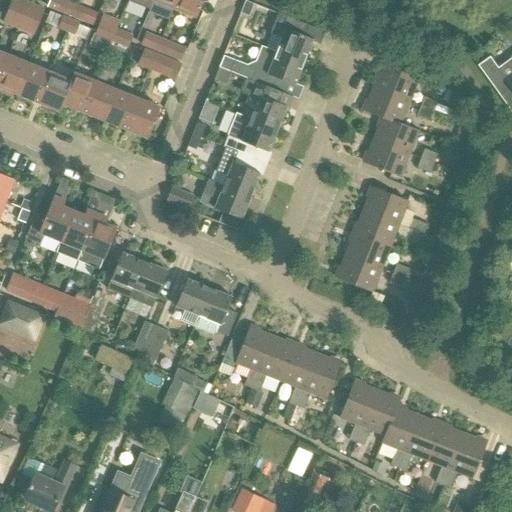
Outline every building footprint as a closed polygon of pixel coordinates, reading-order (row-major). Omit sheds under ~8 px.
[(19,30),(30,3),(23,0),(11,0),(2,23),(19,30)] [(74,18),(79,5),(66,0),(49,0),(47,7),(63,14),(74,18)] [(154,1),(154,0),(129,0),(130,1),(150,9),(153,1),(154,1)] [(176,10),(180,0),(154,0),(154,1),(176,10)] [(195,18),(202,0),(180,0),(176,10),(195,18)] [(33,36),(44,8),(30,3),(19,30),(33,36)] [(93,26),(98,13),(79,5),(74,18),(93,26)] [(278,13),(269,34),(280,38),(275,51),(303,62),(312,40),(303,36),(308,25),(278,13)] [(102,14),(94,33),(105,38),(109,27),(116,30),(116,29),(119,21),(102,14)] [(67,33),(73,20),(62,16),(57,29),(67,33)] [(74,35),(79,22),(73,20),(67,33),(74,35)] [(116,29),(116,30),(109,27),(105,38),(94,33),(93,33),(88,46),(106,54),(111,42),(113,42),(118,29),(116,29)] [(121,46),(126,33),(118,29),(113,42),(121,46)] [(158,52),(164,39),(145,32),(140,45),(158,52)] [(126,33),(121,46),(127,48),(132,35),(126,33)] [(180,61),(185,48),(164,39),(158,52),(180,61)] [(223,56),(218,67),(227,71),(246,78),(245,78),(279,92),(283,81),(294,85),(303,62),(275,51),(266,47),(261,46),(256,61),(246,65),(231,59),(223,56)] [(151,71),(158,54),(144,49),(137,65),(151,71)] [(0,75),(8,55),(0,52),(0,75)] [(174,81),(181,64),(158,54),(151,71),(174,81)] [(0,88),(16,95),(29,64),(8,55),(0,75),(0,88)] [(511,74),(506,80),(489,57),(477,65),(500,97),(511,89),(511,74)] [(38,104),(51,73),(29,64),(16,95),(38,104)] [(372,88),(409,101),(417,79),(381,65),(372,88)] [(218,67),(213,80),(222,83),(225,75),(227,71),(218,67)] [(105,122),(117,91),(104,85),(110,73),(101,69),(83,113),(105,122)] [(64,105),(77,74),(73,73),(70,80),(51,73),(38,104),(58,112),(62,104),(64,105)] [(77,74),(64,105),(83,113),(96,82),(95,81),(77,74)] [(235,113),(249,119),(276,130),(285,107),(287,108),(292,97),(285,94),(279,92),(245,78),(244,83),(240,91),(248,94),(240,115),(235,113)] [(400,124),(409,101),(372,88),(363,111),(381,118),(400,124)] [(126,130),(139,99),(117,91),(105,122),(126,130)] [(429,121),(437,102),(423,97),(416,116),(429,121)] [(139,99),(126,130),(146,138),(159,107),(139,99)] [(436,103),(433,111),(445,115),(448,108),(436,103)] [(228,134),(223,147),(258,161),(262,150),(268,152),(276,130),(249,119),(235,113),(227,134),(228,134)] [(418,131),(400,124),(381,118),(372,140),(409,154),(418,131)] [(199,141),(205,126),(196,123),(190,138),(199,141)] [(195,150),(199,141),(190,138),(187,147),(195,150)] [(400,177),(409,154),(372,140),(364,163),(400,177)] [(212,181),(250,196),(259,174),(254,172),(258,161),(223,147),(224,148),(223,151),(215,171),(212,181)] [(429,173),(437,154),(424,149),(416,168),(429,173)] [(0,199),(5,202),(14,180),(0,174),(0,199)] [(208,179),(202,194),(217,200),(213,208),(241,219),(250,196),(212,181),(208,179)] [(188,210),(193,196),(171,187),(165,202),(188,210)] [(398,224),(407,201),(372,187),(363,210),(398,224)] [(73,211),(61,206),(64,200),(53,196),(45,216),(35,213),(25,239),(39,244),(43,235),(59,241),(60,242),(73,211)] [(21,208),(17,219),(25,223),(30,211),(21,208)] [(59,241),(54,252),(76,261),(81,250),(96,214),(87,210),(84,216),(73,211),(60,242),(59,241)] [(390,247),(398,224),(363,210),(354,233),(390,247)] [(81,250),(77,261),(98,270),(103,259),(115,228),(103,223),(105,217),(96,214),(81,250)] [(419,244),(427,224),(413,219),(406,239),(419,244)] [(381,269),(390,247),(354,233),(345,255),(381,269)] [(9,238),(5,250),(14,253),(18,242),(9,238)] [(110,280),(106,289),(129,299),(144,261),(121,252),(110,280)] [(372,292),(381,269),(345,255),(336,278),(372,292)] [(144,261),(129,299),(151,308),(155,298),(166,270),(144,261)] [(401,288),(409,269),(396,264),(388,283),(401,288)] [(35,303),(42,285),(12,273),(5,291),(35,303)] [(186,279),(175,307),(183,310),(179,321),(193,326),(209,288),(186,279)] [(417,309),(426,287),(408,281),(404,293),(409,295),(405,304),(417,309)] [(56,312),(63,294),(42,285),(35,303),(55,311),(56,312)] [(209,288),(193,326),(211,334),(216,332),(227,337),(236,313),(226,309),(231,297),(209,288)] [(88,304),(72,297),(63,294),(56,312),(55,311),(53,317),(78,327),(88,304)] [(88,304),(78,327),(79,327),(79,328),(91,333),(104,302),(92,297),(89,304),(88,304)] [(0,325),(33,339),(43,317),(7,302),(0,319),(0,325)] [(142,355),(154,325),(144,321),(131,350),(142,355)] [(155,361),(167,331),(154,325),(142,355),(155,361)] [(230,338),(219,367),(231,372),(234,363),(250,369),(243,385),(251,388),(251,389),(272,336),(249,327),(243,343),(230,338)] [(251,388),(246,400),(254,404),(259,391),(265,376),(280,381),(294,345),(272,336),(251,389),(251,388)] [(294,345),(280,381),(294,387),(288,403),(295,406),(316,354),(294,345)] [(134,358),(118,351),(111,367),(108,374),(123,381),(134,358)] [(295,406),(287,427),(295,430),(304,409),(303,409),(310,393),(325,399),(339,363),(316,354),(295,406)] [(169,389),(168,390),(192,402),(199,389),(192,385),(180,379),(174,391),(169,389)] [(356,443),(376,390),(353,381),(339,418),(354,424),(348,440),(343,438),(337,453),(349,458),(356,443)] [(381,443),(399,399),(376,390),(356,443),(363,446),(370,430),(384,435),(381,443)] [(418,416),(396,407),(399,400),(399,399),(381,443),(396,449),(390,465),(398,468),(418,416)] [(426,461),(440,425),(418,416),(398,468),(405,471),(411,455),(426,461)] [(442,486),(463,433),(440,425),(426,461),(441,467),(434,483),(442,486)] [(463,433),(442,486),(450,489),(456,473),(472,479),(486,442),(463,433)] [(0,480),(0,481),(16,445),(0,437),(0,480)] [(310,454),(297,448),(287,469),(300,476),(310,454)] [(100,511),(138,511),(147,491),(160,461),(141,453),(131,476),(118,471),(110,491),(104,488),(95,509),(100,511)] [(68,462),(74,465),(78,457),(71,454),(68,462)] [(53,482),(39,476),(44,464),(28,457),(14,486),(26,491),(23,499),(50,511),(51,511),(57,499),(61,500),(77,466),(74,465),(68,462),(63,460),(53,482)] [(182,490),(193,496),(195,496),(202,482),(186,475),(179,489),(182,490)] [(322,510),(331,488),(309,479),(301,501),(322,510)] [(233,511),(271,511),(275,504),(240,488),(230,510),(233,511)] [(186,511),(193,496),(182,490),(174,509),(172,511),(186,511)] [(193,496),(186,511),(202,511),(207,502),(193,496)] [(457,501),(452,511),(467,511),(470,506),(457,501)]
